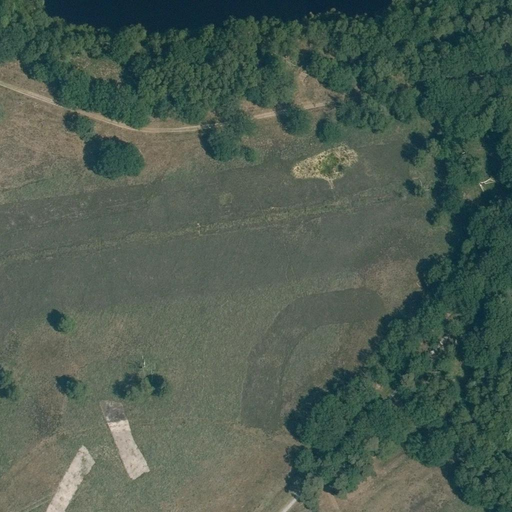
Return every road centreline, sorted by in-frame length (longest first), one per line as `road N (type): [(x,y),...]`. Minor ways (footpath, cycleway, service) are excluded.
road 1 (track): [(0,81),(125,126),(174,131),(511,71)]
road 2 (track): [(270,511),(511,263)]
